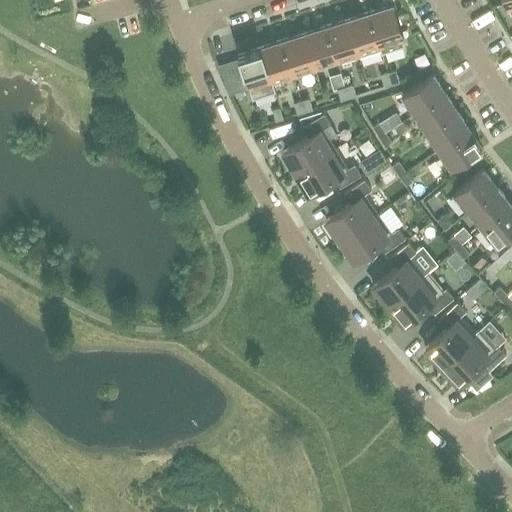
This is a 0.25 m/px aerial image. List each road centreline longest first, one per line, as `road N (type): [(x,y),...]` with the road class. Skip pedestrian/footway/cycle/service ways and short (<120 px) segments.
road 1 (residential): [(461,439),(340,308),(269,204),(231,144),(181,25)]
road 2 (residential): [(511,112),(443,0)]
